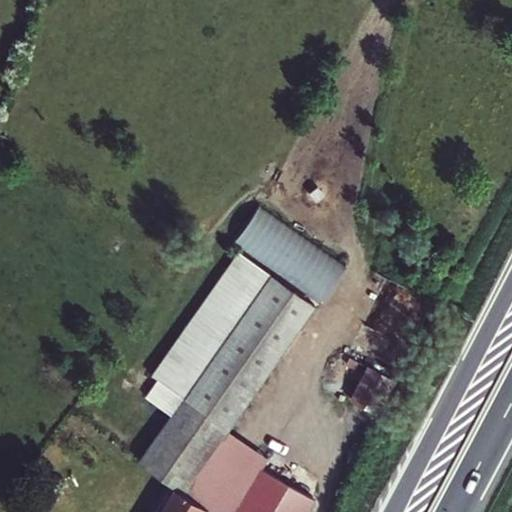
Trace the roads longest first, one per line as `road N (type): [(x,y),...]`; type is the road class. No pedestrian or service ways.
road 1 (trunk): [(511,290),(394,511)]
road 2 (trunk): [(452,511),(511,402)]
